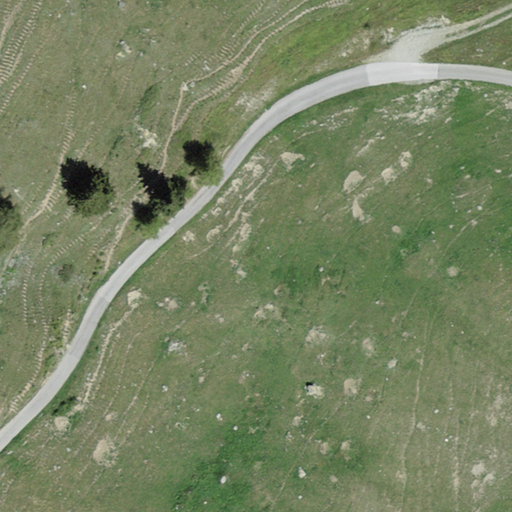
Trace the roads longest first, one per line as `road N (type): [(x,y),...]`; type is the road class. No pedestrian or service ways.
road 1 (track): [(396,71),(326,88),(263,124),(203,197),(114,283),(58,379),(0,441)]
road 2 (track): [(396,71),(419,42),(511,10)]
